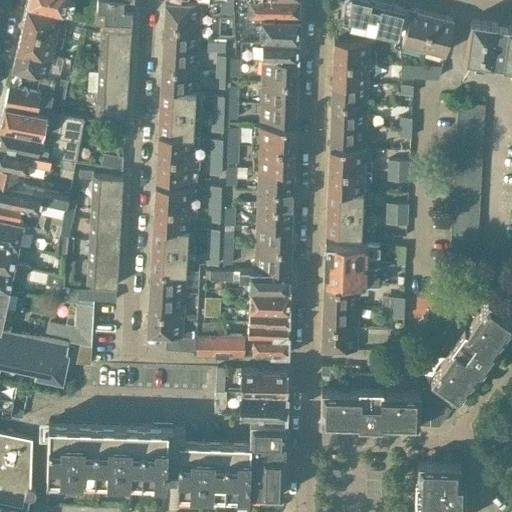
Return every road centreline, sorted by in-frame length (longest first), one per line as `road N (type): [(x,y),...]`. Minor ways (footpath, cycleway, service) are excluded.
road 1 (residential): [(149,0),(133,359),(307,363)]
road 2 (residential): [(320,0),(307,363)]
road 3 (residential): [(511,278),(423,261),(421,184)]
road 4 (residential): [(451,442),(304,439)]
